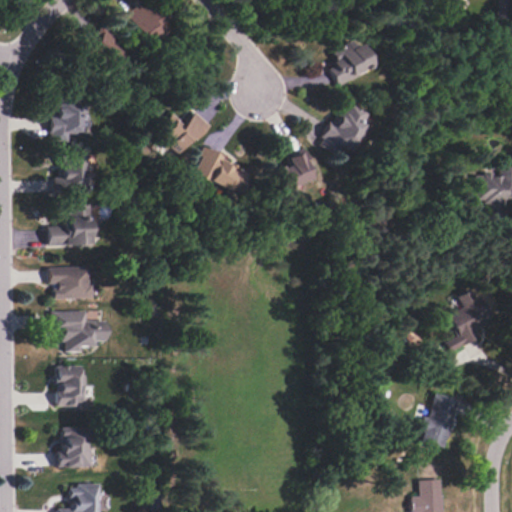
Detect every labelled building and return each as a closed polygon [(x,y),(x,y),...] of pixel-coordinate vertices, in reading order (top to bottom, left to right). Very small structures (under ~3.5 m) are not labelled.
[(151,1),(140,8),(135,1),(121,10),(147,47),(172,30),(151,1)] [(126,47),(98,28),(82,52),(110,71),(126,47)] [(327,70),(334,86),(369,70),(357,43),(350,46),(348,39),(326,49),(331,59),(329,60),(332,67),(327,70)] [(65,142),(65,135),(80,135),(81,96),(48,95),(48,142),(65,142)] [(348,151),(366,116),(339,102),(329,122),(325,120),(314,141),(318,143),(329,149),(332,143),(348,151)] [(169,114),(149,135),(173,159),(205,126),(191,113),(179,125),(169,114)] [(233,194),(243,172),(216,160),(218,155),(199,147),(187,175),(233,194)] [(269,170),(276,191),(310,178),(300,151),(282,157),(285,164),(269,170)] [(84,154),(56,155),(56,178),(50,178),(51,196),(85,195),(84,154)] [(511,167),(495,167),(495,175),(471,175),(471,204),(511,204),(511,167)] [(86,206),(62,206),(62,227),(44,227),(44,246),(86,246),(86,206)] [(46,268),(46,301),(88,300),(87,267),(46,268)] [(454,297),(459,309),(445,315),(455,337),(442,343),(446,353),(478,338),(473,328),(490,320),(479,298),(472,301),(467,291),(454,297)] [(47,312),(47,335),(59,335),(59,353),(100,352),(100,312),(47,312)] [(82,366),(52,367),(52,409),(82,408),(82,366)] [(454,399),(429,394),(417,444),(443,450),(454,399)] [(57,429),(57,467),(86,468),(86,429),(57,429)] [(407,498),(408,511),(439,511),(437,480),(415,481),(416,497),(407,498)] [(96,511),(96,485),(67,485),(67,509),(55,509),(55,511),(96,511)]
